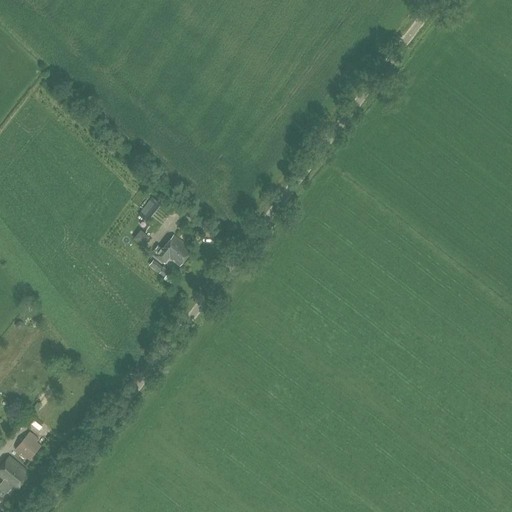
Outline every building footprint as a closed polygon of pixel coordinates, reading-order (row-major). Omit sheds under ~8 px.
[(139,214),(146,220),(160,203),(152,197),(139,214)] [(169,257),(180,265),(192,249),(174,235),(163,249),(159,246),(153,253),(165,262),(169,257)] [(148,264),(164,276),(169,270),(164,266),(163,268),(151,259),(148,264)] [(16,448),(29,459),(41,445),(28,433),(16,448)] [(0,500),(12,485),(17,489),(30,473),(9,456),(0,466),(0,475),(7,481),(4,485),(1,489),(0,488),(0,500)]
